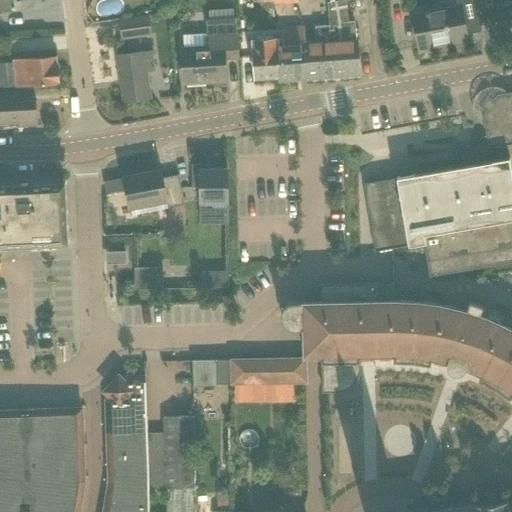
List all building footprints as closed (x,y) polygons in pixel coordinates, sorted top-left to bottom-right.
[(0,0),(0,9),(32,5),(31,0),(0,0)] [(467,39),(466,34),(481,31),(478,0),(462,0),(459,1),(460,6),(413,15),(420,49),(467,39)] [(153,34),(150,16),(121,20),(123,38),(153,34)] [(280,80),(304,78),(302,62),(304,59),(303,43),(306,42),(304,26),(302,17),(277,19),(279,46),(274,46),(274,47),(262,48),(262,49),(250,50),(252,74),(264,73),(264,77),(280,76),(280,80)] [(183,48),(184,83),(226,80),(225,57),(238,57),(236,18),(213,19),(214,35),(208,35),(208,46),(183,48)] [(143,52),(118,56),(124,101),(150,98),(146,71),(156,69),(153,51),(144,53),(143,52)] [(14,61),(0,62),(0,86),(2,86),(16,85),(16,86),(60,83),(57,56),(13,60),(14,61)] [(20,102),(19,92),(0,93),(0,124),(19,123),(19,126),(38,125),(37,101),(20,102)] [(511,92),(497,95),(494,100),(487,95),(480,106),(487,110),(483,115),(488,147),(490,147),(511,142),(511,92)] [(511,171),(510,157),(492,160),(492,161),(411,175),(410,166),(399,168),(400,177),(397,177),(397,178),(364,183),(366,197),(375,251),(392,248),(425,243),(430,275),(511,260),(511,171)] [(201,202),(228,202),(228,169),(205,169),(205,164),(192,164),(192,187),(200,187),(201,202)] [(184,204),(179,175),(163,178),(162,170),(124,177),(130,208),(166,200),(167,208),(184,204)] [(0,245),(68,243),(65,182),(31,184),(31,182),(8,183),(8,185),(0,185),(0,245)] [(121,247),(106,247),(106,258),(121,257),(121,247)] [(135,290),(163,289),(163,267),(134,268),(135,290)] [(379,300),(379,285),(379,284),(321,285),(321,301),(313,301),(294,302),(289,303),(285,306),(282,311),(281,316),(285,326),(287,327),(295,329),(305,329),(306,357),(313,356),(322,356),(323,392),(337,391),(345,390),(350,387),(356,381),(359,375),(360,367),(360,354),(394,353),(414,354),(414,349),(431,351),(431,357),(432,357),(447,360),(447,366),(449,371),(453,374),(460,374),(464,371),(467,367),(483,375),(485,369),(500,378),(511,385),(511,328),(505,325),(485,316),(488,308),(465,300),(462,309),(441,304),(418,301),(395,300),(379,300)] [(306,358),(281,359),(281,383),(306,382),(306,358)] [(257,383),(257,359),(245,360),(245,383),(257,383)] [(269,383),(269,359),(257,359),(257,383),(269,383)] [(281,383),(281,359),(269,359),(269,383),(281,383)] [(217,360),(205,360),(206,386),(218,386),(218,383),(217,360)] [(245,383),(245,360),(232,360),(232,384),(245,383)] [(149,511),(149,489),(149,481),(147,428),(146,376),(127,376),(124,380),(122,377),(116,378),(106,388),(106,393),(109,396),(106,399),(107,429),(109,482),(104,511),(103,511),(149,511)] [(0,511),(79,511),(85,481),(82,408),(0,410),(0,511)] [(195,511),(194,488),(193,416),(163,416),(165,489),(169,489),(168,511),(195,511)] [(472,503),(472,501),(456,503),(457,506),(453,506),(453,503),(450,503),(451,507),(444,507),(443,505),(447,500),(446,493),(440,489),(433,490),(429,495),(430,502),(435,506),(435,509),(429,509),(429,506),(425,506),(425,510),(423,510),(422,508),(407,510),(406,511),(511,511),(511,507),(510,508),(508,495),(505,495),(506,498),(478,502),(478,499),(475,499),(475,503),(472,503)]
